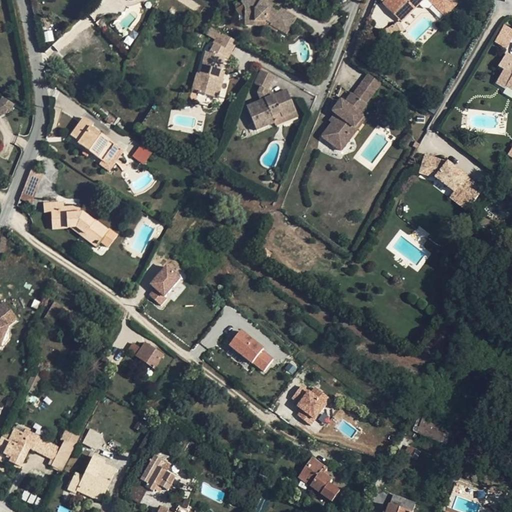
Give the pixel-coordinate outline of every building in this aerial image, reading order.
[(269,24),(277,29),(284,33),(294,18),(278,8),(276,11),(270,7),(266,4),(266,0),(242,0),(240,2),(244,8),(243,20),(266,20),(270,23),(269,24)] [(384,0),(381,4),(393,15),(405,3),(412,10),(421,0),(428,0),(445,16),(457,4),(452,0),(384,0)] [(412,10),(405,3),(393,15),(400,21),(412,10)] [(275,31),(277,29),(269,24),(270,23),(266,20),(243,20),(243,25),(265,25),(275,31)] [(511,28),(504,24),(494,42),(507,49),(511,39),(511,28)] [(235,41),(219,33),(213,44),(226,51),(223,57),(226,58),(235,41)] [(218,77),(219,71),(221,62),(223,57),(226,51),(213,44),(209,53),(205,52),(199,74),(199,75),(202,76),(198,93),(216,98),(222,79),(218,77)] [(511,58),(506,55),(498,69),(503,71),(496,84),(506,90),(507,89),(511,91),(511,58)] [(286,91),(273,96),(268,98),(266,93),(267,90),(273,77),(260,71),(254,83),(260,86),(257,92),(260,102),(246,107),(255,131),(273,123),(271,117),(279,114),(281,118),(294,112),(286,91)] [(191,91),(198,93),(202,76),(199,75),(199,74),(196,74),(191,91)] [(360,74),(351,91),(367,101),(377,84),(360,74)] [(340,115),(335,123),(326,137),(345,150),(355,135),(351,132),(356,125),(353,123),(360,110),(361,111),(367,101),(351,91),(345,101),(342,99),(335,111),(337,113),(340,115)] [(3,98),(2,101),(7,112),(10,111),(14,104),(3,98)] [(367,116),(361,111),(360,110),(353,123),(356,125),(351,132),(355,135),(367,116)] [(297,117),(294,112),(281,118),(279,114),(271,117),(273,123),(275,126),(297,117)] [(93,126),(83,118),(70,136),(78,142),(78,143),(85,149),(90,152),(97,158),(109,141),(91,129),(93,126)] [(114,146),(109,141),(97,158),(103,162),(114,146)] [(138,145),(132,158),(145,164),(151,151),(138,145)] [(467,202),(475,208),(484,196),(449,169),(427,164),(422,182),(437,185),(456,199),(465,206),(467,202)] [(31,169),(19,199),(28,203),(39,172),(31,169)] [(456,199),(451,205),(468,218),(475,208),(467,202),(465,206),(456,199)] [(82,213),(80,213),(74,213),(74,209),(64,210),(64,207),(63,203),(43,204),(43,212),(51,212),(52,229),(70,228),(76,227),(98,244),(100,242),(108,247),(117,236),(109,229),(107,231),(95,221),(94,222),(82,213)] [(166,262),(149,283),(154,288),(148,295),(159,304),(183,276),(166,262)] [(17,312),(5,297),(0,300),(0,342),(1,342),(9,319),(17,312)] [(59,313),(50,308),(43,319),(52,324),(59,313)] [(241,328),(228,344),(262,372),(275,357),(241,328)] [(155,368),(164,355),(146,343),(141,349),(133,343),(128,349),(155,368)] [(37,374),(33,372),(24,389),(29,391),(37,374)] [(301,408),(296,415),(310,425),(330,398),(313,385),(309,390),(301,384),(290,400),(301,408)] [(447,425),(420,414),(413,430),(440,441),(447,425)] [(17,424),(15,429),(25,433),(27,429),(17,424)] [(82,442),(96,449),(103,435),(90,428),(82,442)] [(0,458),(19,468),(29,447),(20,443),(25,433),(15,429),(11,437),(4,433),(0,440),(0,458)] [(61,469),(78,437),(73,435),(71,439),(66,437),(52,465),(61,469)] [(420,451),(407,446),(404,453),(416,460),(420,451)] [(105,461),(93,455),(82,476),(77,489),(78,489),(86,493),(88,489),(103,495),(113,476),(101,470),(104,464),(105,461)] [(155,455),(141,479),(145,481),(144,484),(147,485),(146,486),(154,490),(158,484),(159,485),(161,484),(164,477),(173,483),(176,477),(158,467),(163,460),(155,455)] [(312,458),(302,473),(314,482),(311,486),(333,502),(340,491),(330,484),(332,480),(324,474),(327,468),(312,458)] [(116,470),(104,464),(101,470),(113,476),(116,470)] [(75,472),(67,489),(75,493),(78,489),(77,489),(82,476),(75,472)] [(302,473),(298,477),(311,486),(314,482),(302,473)] [(161,484),(168,488),(169,489),(173,483),(164,477),(161,484)] [(483,492),(452,482),(448,495),(455,497),(479,505),(483,492)] [(166,493),(168,488),(161,484),(159,485),(158,488),(166,493)] [(101,500),(103,495),(88,489),(86,493),(101,500)] [(183,497),(179,495),(175,503),(179,505),(183,497)] [(409,511),(412,511),(415,504),(393,496),(390,504),(409,511)]
